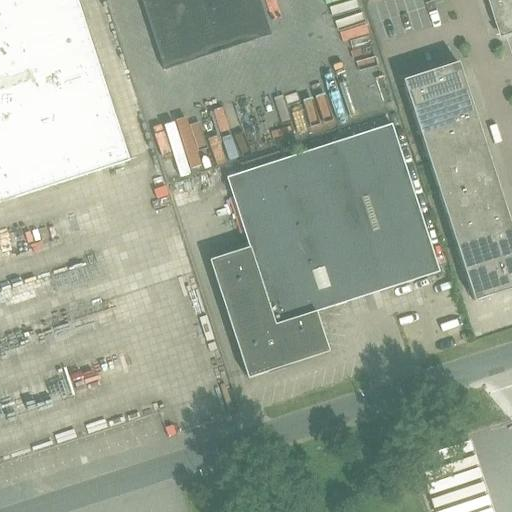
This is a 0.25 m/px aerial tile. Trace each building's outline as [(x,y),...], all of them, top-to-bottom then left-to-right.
[(0,0),(0,202),(129,161),(76,0),(0,0)] [(119,0),(144,77),(152,74),(182,64),(194,99),(224,90),(212,54),(270,35),(258,0),(119,0)] [(511,0),(488,0),(492,11),(511,4),(511,0)] [(511,35),(511,4),(492,11),(501,39),(511,35)] [(401,81),(410,109),(466,91),(457,63),(401,81)] [(410,109),(419,136),(475,118),(466,91),(410,109)] [(419,136),(428,164),(483,146),(475,118),(419,136)] [(391,125),(226,178),(249,251),(212,262),(249,375),(245,375),(246,379),(269,371),(268,368),(325,350),(313,313),(438,272),(391,125)] [(428,164),(437,191),(492,173),(483,146),(428,164)] [(437,191),(445,218),(501,200),(492,173),(437,191)] [(445,218),(454,246),(510,228),(501,200),(445,218)] [(184,226),(178,212),(161,218),(166,233),(184,226)] [(59,252),(91,247),(86,214),(54,219),(59,252)] [(454,246),(463,273),(511,257),(511,234),(510,228),(454,246)] [(511,288),(511,257),(463,273),(472,301),(511,288)] [(461,335),(460,336),(462,341),(463,342),(468,340),(469,339),(467,334),(466,334),(461,335)]
